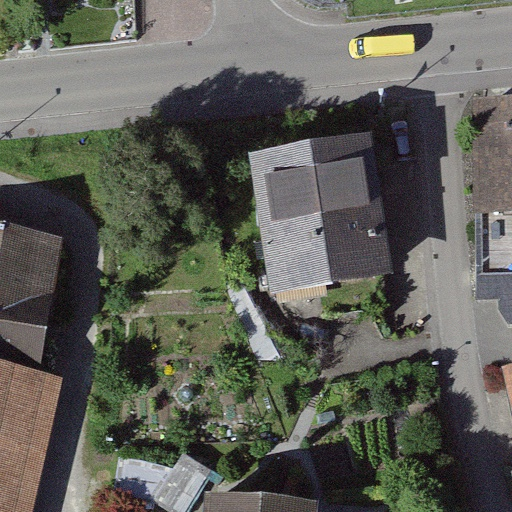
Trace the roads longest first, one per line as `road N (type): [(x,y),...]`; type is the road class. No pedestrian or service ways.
road 1 (residential): [(442,55),(471,359),(496,511)]
road 2 (residential): [(0,186),(68,224),(93,268),(52,511)]
road 3 (tertiary): [(0,100),(247,70)]
road 4 (tertiary): [(247,70),(442,55)]
